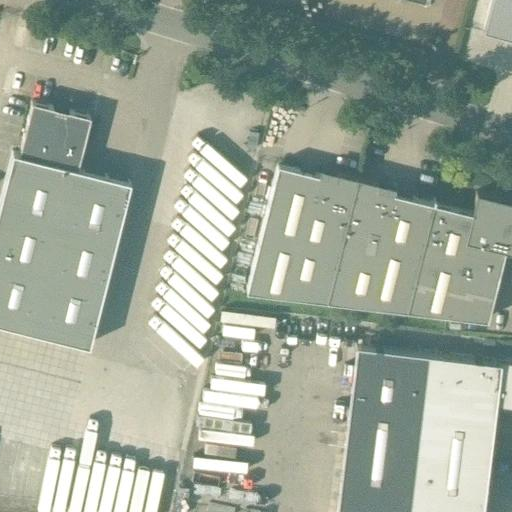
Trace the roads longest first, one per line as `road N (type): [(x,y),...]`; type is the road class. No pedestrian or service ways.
road 1 (unknown): [(0,375),(83,390),(108,379),(117,362),(175,30)]
road 2 (unclassified): [(511,136),(79,0)]
road 3 (unknown): [(330,511),(298,479),(307,354)]
